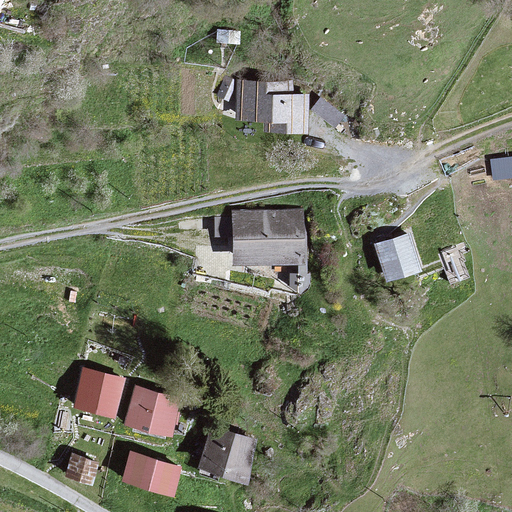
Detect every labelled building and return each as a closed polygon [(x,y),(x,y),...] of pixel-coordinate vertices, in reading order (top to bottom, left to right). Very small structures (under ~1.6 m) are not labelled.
[(302,81),(235,78),(232,124),(300,127),(302,81)] [(494,175),(511,172),(511,149),(490,153),(494,175)] [(297,212),(224,210),(223,263),(296,265),(297,212)] [(407,233),(366,241),(375,284),(416,275),(407,233)] [(81,357),(73,397),(117,406),(125,366),(81,357)] [(169,400),(127,389),(117,429),(159,440),(169,400)] [(245,438),(206,425),(191,469),(230,483),(245,438)] [(171,467),(120,453),(111,485),(162,498),(171,467)]
